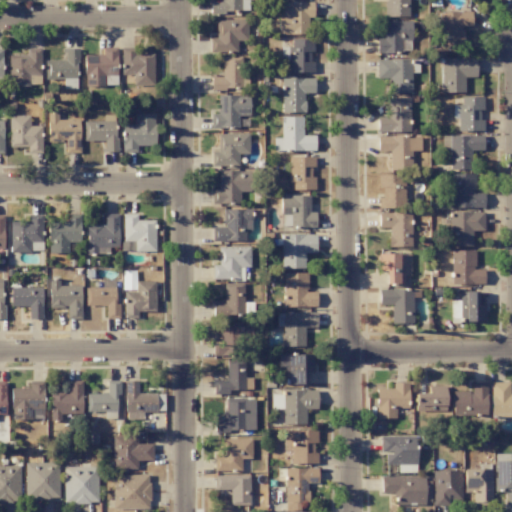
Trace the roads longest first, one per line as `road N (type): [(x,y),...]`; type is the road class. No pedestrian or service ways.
road 1 (residential): [(186,511),(180,0)]
road 2 (residential): [(349,511),(349,0)]
road 3 (residential): [(0,352),(183,351)]
road 4 (residential): [(0,186),(181,187)]
road 5 (residential): [(0,17),(181,17)]
road 6 (residential): [(511,348),(349,350)]
